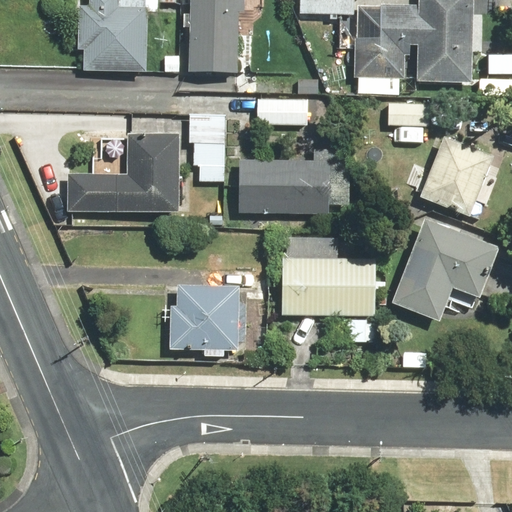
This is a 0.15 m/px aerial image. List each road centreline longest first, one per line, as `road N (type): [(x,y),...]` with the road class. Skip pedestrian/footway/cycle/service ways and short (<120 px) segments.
road 1 (residential): [(77,453),(172,420),(268,415),(511,424)]
road 2 (secondary): [(0,272),(77,453)]
